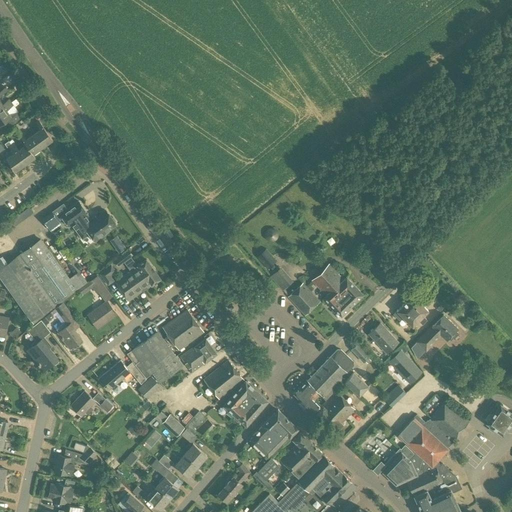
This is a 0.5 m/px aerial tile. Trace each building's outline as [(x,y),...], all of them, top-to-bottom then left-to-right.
[(0,109),(11,102),(9,99),(2,103),(0,100),(0,94),(7,90),(5,87),(0,90),(0,109)] [(11,102),(0,109),(0,124),(5,121),(8,126),(21,117),(18,112),(11,116),(7,109),(13,105),(11,102)] [(33,134),(42,147),(52,139),(38,120),(35,122),(40,129),(33,134)] [(10,137),(16,132),(12,128),(6,133),(10,137)] [(42,147),(33,134),(26,138),(21,132),(18,134),(25,144),(26,144),(32,153),(42,147)] [(26,144),(25,144),(19,149),(14,142),(11,144),(25,164),(35,157),(32,153),(26,144)] [(15,171),(25,164),(11,144),(8,146),(13,153),(5,158),(15,171)] [(78,201),(60,214),(68,226),(71,223),(82,238),(92,231),(98,239),(108,231),(107,230),(115,224),(106,210),(96,217),(95,216),(89,220),(87,217),(85,218),(83,215),(86,213),(78,201)] [(29,207),(19,215),(22,220),(33,212),(29,207)] [(52,211),(41,219),(50,231),(61,224),(60,223),(52,211)] [(77,288),(40,238),(19,253),(4,263),(0,257),(0,278),(31,321),(77,288)] [(122,244),(115,249),(118,253),(125,248),(122,244)] [(119,256),(123,262),(133,255),(128,249),(119,256)] [(256,256),(267,269),(275,262),(264,249),(256,256)] [(118,267),(123,262),(119,256),(113,261),(118,267)] [(130,271),(143,290),(151,284),(151,285),(160,278),(146,259),(137,265),(137,266),(130,271)] [(343,279),(329,264),(312,280),(322,290),(320,292),(324,297),(341,315),(363,294),(346,277),(343,279)] [(107,285),(114,281),(110,275),(115,271),(111,265),(99,274),(107,285)] [(282,290),(293,281),(280,267),(270,276),(282,290)] [(129,300),(143,290),(130,271),(115,282),(129,300)] [(97,275),(83,286),(86,291),(92,287),(96,294),(106,287),(97,275)] [(305,315),(319,301),(302,283),(288,296),(305,315)] [(86,291),(83,286),(77,289),(81,295),(86,291)] [(422,298),(416,291),(402,305),(417,321),(418,320),(422,323),(427,318),(423,315),(427,310),(419,301),(422,298)] [(97,328),(116,314),(107,301),(87,315),(97,328)] [(80,325),(63,302),(41,320),(45,325),(49,322),(47,319),(56,311),(64,322),(56,328),(58,332),(69,348),(81,339),(74,329),(80,325)] [(412,326),(417,321),(402,305),(396,310),(393,314),(400,321),(403,317),(412,326)] [(178,349),(203,331),(187,309),(162,327),(178,349)] [(450,340),(458,332),(456,331),(458,328),(443,313),(415,341),(426,352),(441,336),(446,340),(448,338),(450,340)] [(0,315),(0,335),(5,337),(9,317),(0,315)] [(58,358),(46,344),(48,342),(44,337),(50,332),(41,320),(32,327),(41,338),(27,350),(43,370),(58,358)] [(386,352),(397,342),(380,323),(368,333),(386,352)] [(159,382),(182,365),(157,331),(131,350),(139,361),(135,364),(145,378),(152,373),(159,382)] [(191,371),(216,354),(205,338),(181,356),(191,371)] [(371,356),(374,353),(363,339),(359,343),(371,356)] [(370,360),(367,357),(369,355),(358,343),(351,349),(363,362),(364,360),(367,363),(370,360)] [(306,380),(293,393),(313,412),(337,387),(343,380),(344,379),(342,376),(349,369),(353,365),(353,361),(341,349),(337,349),(307,380),(306,380)] [(422,372),(400,349),(388,361),(409,384),(422,372)] [(108,390),(130,371),(120,359),(98,378),(108,390)] [(219,398),(243,380),(228,360),(204,379),(219,398)] [(358,396),(367,386),(353,372),(344,382),(358,396)] [(366,373),(360,379),(367,386),(373,380),(366,373)] [(246,404),(235,416),(246,425),(268,401),(245,380),(234,393),(246,404)] [(146,397),(150,393),(142,385),(138,389),(146,397)] [(391,407),(406,393),(398,385),(384,399),(391,407)] [(88,415),(93,409),(90,406),(95,400),(84,390),(70,405),(81,416),(85,412),(88,415)] [(354,409),(336,392),(315,414),(334,433),(342,424),(341,423),(354,409)] [(223,405),(235,416),(246,404),(234,393),(223,405)] [(107,411),(112,405),(105,399),(99,405),(107,411)] [(469,421),(444,400),(428,420),(427,419),(425,422),(416,414),(396,435),(415,452),(414,453),(405,444),(400,449),(399,447),(383,464),(380,461),(373,469),(377,473),(380,470),(382,472),(395,484),(406,479),(413,495),(421,511),(453,511),(460,509),(452,492),(461,488),(456,476),(442,463),(439,464),(438,461),(449,448),(448,448),(455,440),(454,439),(469,421)] [(502,434),(511,420),(511,413),(499,404),(486,422),(502,434)] [(289,438),(297,429),(277,409),(261,426),(252,435),(253,436),(250,439),(267,456),(270,453),(287,436),(289,438)] [(207,437),(217,427),(198,411),(184,426),(194,435),(199,430),(207,437)] [(184,428),(170,415),(162,424),(176,438),(184,428)] [(133,424),(128,429),(135,436),(141,431),(133,424)] [(186,428),(181,434),(190,443),(196,436),(186,428)] [(154,430),(144,441),(151,447),(161,435),(154,430)] [(307,453),(314,445),(300,432),(292,439),(296,443),(280,459),(290,469),(307,453)] [(83,452),(85,445),(75,442),(73,448),(83,452)] [(184,453),(198,466),(207,455),(192,443),(184,453)] [(88,464),(97,454),(87,444),(84,453),(80,457),(88,464)] [(307,453),(290,469),(298,476),(313,460),(315,461),(322,453),(314,445),(307,453)] [(132,452),(124,460),(132,467),(139,459),(132,452)] [(189,476),(198,466),(184,453),(175,464),(189,476)] [(71,475),(73,464),(69,463),(71,457),(57,454),(54,471),(66,474),(71,475)] [(320,511),(329,503),(351,481),(323,454),(278,501),(269,492),(249,511),(285,511),(290,507),(294,511),(320,511)] [(164,455),(159,461),(160,462),(164,465),(168,469),(173,462),(169,459),(164,455)] [(270,457),(258,469),(268,479),(280,467),(270,457)] [(155,468),(164,476),(155,486),(169,498),(178,488),(172,483),(178,477),(168,469),(164,465),(160,462),(155,468)] [(240,483),(249,472),(242,463),(236,467),(240,471),(234,478),(233,476),(217,494),(226,502),(242,484),(240,483)] [(266,480),(262,484),(269,490),(273,487),(266,480)] [(282,496),(289,488),(283,482),(276,489),(282,496)] [(73,488),(69,487),(69,486),(56,483),(56,485),(51,484),(48,497),(53,498),(52,500),(65,503),(65,502),(70,503),(73,488)] [(137,486),(132,491),(141,500),(146,494),(137,486)] [(160,509),(169,498),(155,486),(147,497),(160,509)] [(142,511),(140,510),(144,505),(130,493),(121,503),(130,511),(142,511)]
